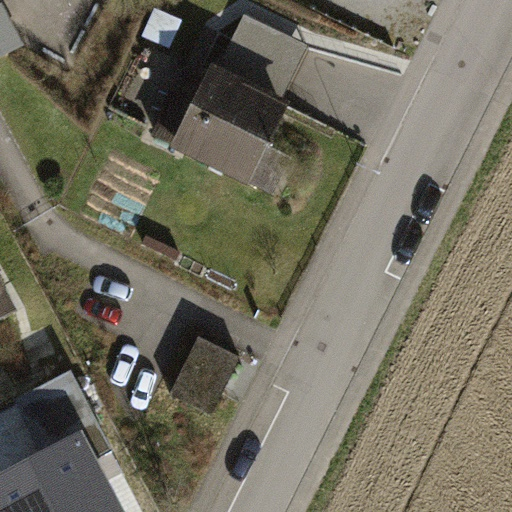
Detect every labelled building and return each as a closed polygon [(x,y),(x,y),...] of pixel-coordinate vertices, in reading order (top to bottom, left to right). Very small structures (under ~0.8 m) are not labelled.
[(176,93),(157,134),(247,178),(282,105),(216,73),(200,105),(176,93)] [(284,120),(259,178),(281,188),(306,130),(284,120)] [(0,279),(0,317),(16,309),(0,279)] [(202,336),(171,394),(213,416),(244,358),(202,336)] [(119,511),(81,438),(15,471),(35,511),(119,511)]
